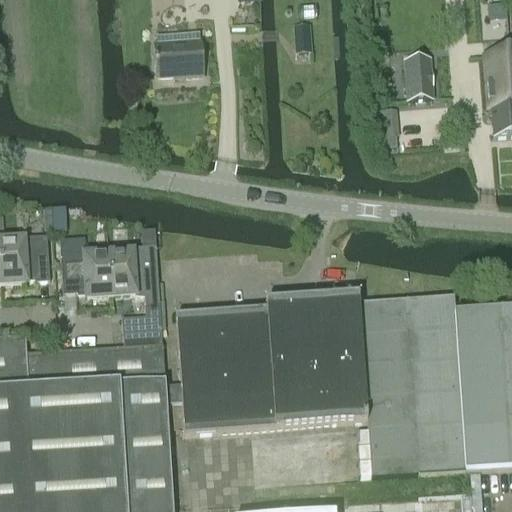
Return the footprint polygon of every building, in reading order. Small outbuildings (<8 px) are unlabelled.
[(309,30),(293,31),(294,58),(311,57),(309,30)] [(185,83),(201,82),(199,47),(199,36),(155,40),(156,50),(155,50),(156,64),(153,64),(153,69),(156,69),(157,82),(185,80),(185,83)] [(511,59),(484,61),(487,116),(491,116),(492,144),(511,142),(511,59)] [(430,65),(403,67),(405,106),(433,104),(430,65)] [(0,246),(0,270),(1,289),(25,288),(25,283),(34,282),(34,288),(49,287),(46,241),(21,242),(21,245),(0,246)] [(86,304),(110,302),(108,259),(85,261),(84,243),(59,245),(62,300),(86,298),(86,304)] [(121,324),(122,339),(123,353),(161,351),(155,251),(130,253),(130,258),(108,259),(110,302),(143,300),(145,322),(121,324)] [(180,392),(164,393),(166,410),(181,410),(183,441),(367,428),(370,484),(511,474),(511,313),(455,317),(454,302),(358,309),(357,301),(325,303),(325,300),(314,301),(314,304),(265,307),(266,315),(175,321),(180,392)] [(0,511),(172,511),(166,410),(164,393),(162,351),(161,351),(123,353),(25,359),(24,343),(0,344),(0,511)]
